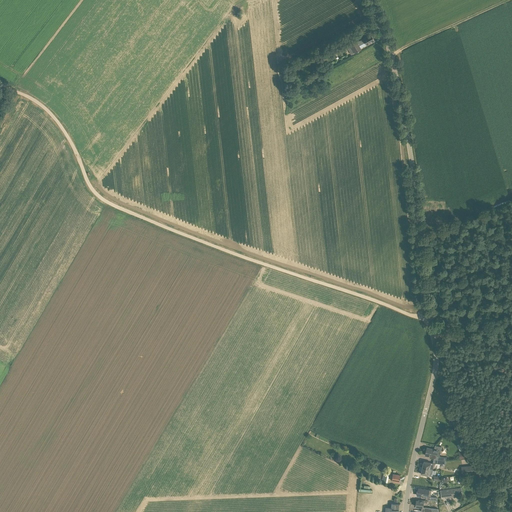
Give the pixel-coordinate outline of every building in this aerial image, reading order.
[(366,44),(366,45),(374,41),(370,35),(350,46),(354,53),(361,49),(360,48),(366,44)] [(425,455),(436,458),(437,450),(441,451),(442,447),(435,445),(434,449),(427,448),(425,455)] [(434,463),(424,461),(422,468),(433,470),(434,463)] [(461,466),(462,474),(475,473),(474,465),(461,466)] [(422,468),(421,474),(431,476),(433,470),(422,468)] [(400,475),(392,474),(391,480),(399,482),(400,475)] [(417,495),(428,497),(428,496),(429,490),(418,488),(417,495)] [(461,488),(441,490),(442,497),(447,497),(447,498),(462,496),(461,488)] [(398,511),(399,510),(398,510),(399,504),(391,503),(391,508),(386,507),(385,511),(398,511)]
